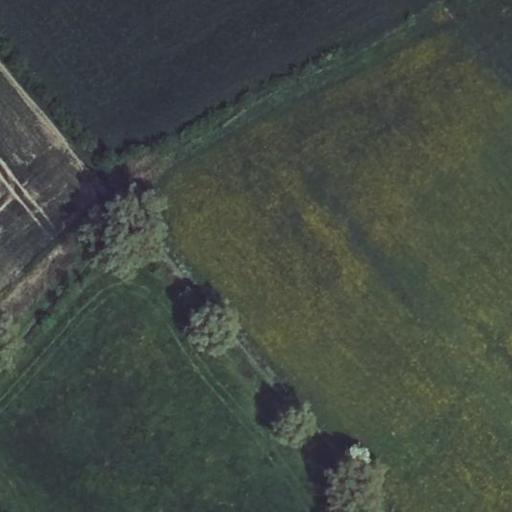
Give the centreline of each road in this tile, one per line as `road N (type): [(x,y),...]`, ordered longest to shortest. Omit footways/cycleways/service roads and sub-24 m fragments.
road 1 (track): [(124,195),(459,0)]
road 2 (track): [(124,195),(0,49)]
